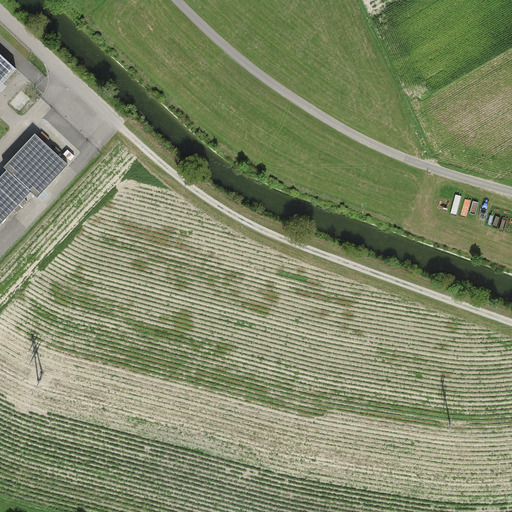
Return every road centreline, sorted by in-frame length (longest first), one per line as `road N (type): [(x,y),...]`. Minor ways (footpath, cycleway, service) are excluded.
road 1 (track): [(114,120),(172,172),(254,226),(511,322)]
road 2 (unclassified): [(177,0),(255,72),(360,138),(511,191)]
